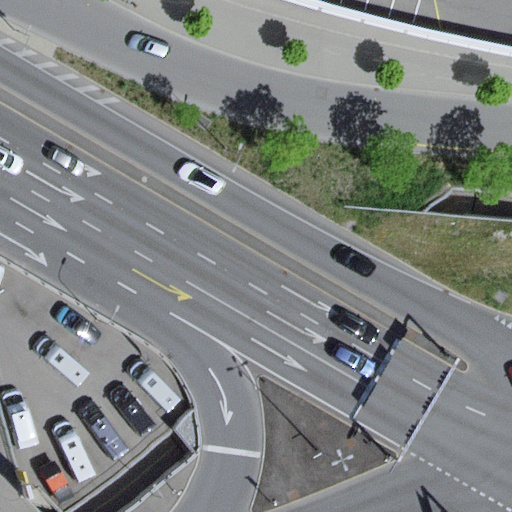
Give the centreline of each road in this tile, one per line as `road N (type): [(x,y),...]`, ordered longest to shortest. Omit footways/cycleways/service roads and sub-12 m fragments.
road 1 (residential): [(511,131),(366,118),(219,90),(15,0)]
road 2 (primary): [(163,219),(511,420)]
road 3 (primary): [(163,219),(217,328),(230,380),(225,493),(210,511)]
road 4 (primary): [(0,123),(163,219)]
